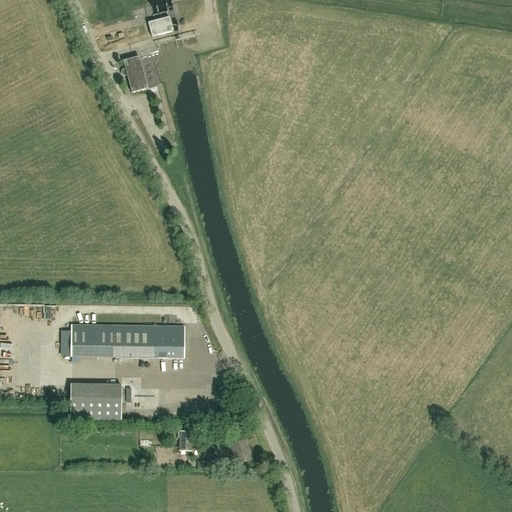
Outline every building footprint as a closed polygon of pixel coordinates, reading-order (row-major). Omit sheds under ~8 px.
[(152,38),(172,32),(169,18),(148,24),(152,38)] [(131,94),(148,89),(139,58),(123,62),(131,94)] [(184,328),(71,326),(71,358),(183,360),(184,328)] [(121,387),(70,386),(70,421),(121,422),(121,387)] [(205,399),(193,400),(194,409),(206,408),(205,399)] [(179,453),(191,453),(191,433),(179,432),(179,453)] [(235,466),(253,460),(246,441),(229,447),(235,466)]
